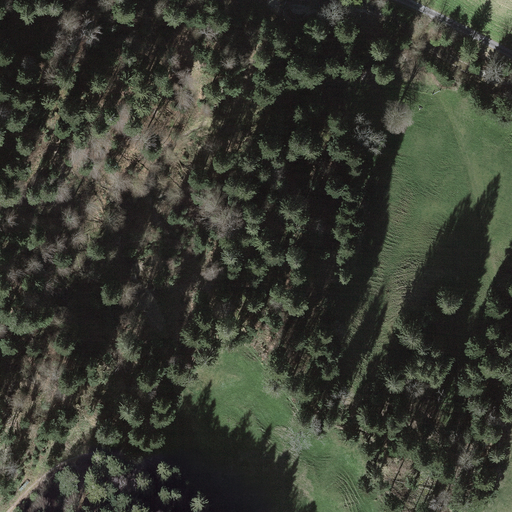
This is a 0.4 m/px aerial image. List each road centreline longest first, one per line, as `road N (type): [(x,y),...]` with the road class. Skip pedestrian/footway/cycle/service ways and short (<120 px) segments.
road 1 (track): [(337,0),(441,112),(464,161),(482,256),(511,309)]
road 2 (track): [(224,511),(145,457),(107,450),(46,472),(8,511)]
road 3 (unclassified): [(400,0),(511,57)]
